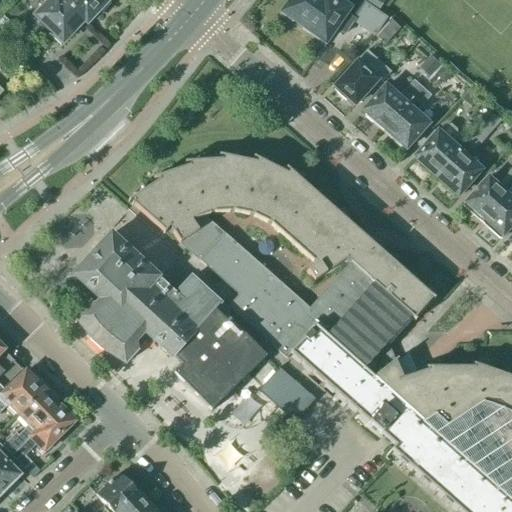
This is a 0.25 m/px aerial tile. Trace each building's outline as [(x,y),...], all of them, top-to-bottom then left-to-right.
[(60,47),(83,22),(84,22),(61,0),(40,0),(47,5),(35,18),(53,36),(51,38),(60,47)] [(61,0),(84,22),(83,22),(86,25),(99,12),(101,14),(110,5),(104,0),(61,0)] [(289,0),(279,15),(288,22),(290,20),(301,29),(301,31),(324,48),(326,45),(324,44),(335,30),(344,36),(358,16),(364,20),(359,27),(374,38),(386,19),(365,6),(355,0),(347,0),(342,6),(333,0),(289,0)] [(357,63),(333,88),(335,90),(333,92),(345,103),(348,100),(355,106),(377,81),(380,84),(388,74),(365,54),(357,63)] [(429,80),(440,68),(429,58),(418,69),(429,80)] [(383,132),(422,89),(413,82),(403,93),(398,99),(385,88),(362,113),(364,115),(365,119),(371,125),(375,125),(383,132)] [(422,89),(383,132),(392,140),(393,144),(399,150),(403,149),(405,152),(428,126),(415,114),(420,108),(430,97),(422,89)] [(464,147),(463,146),(456,139),(456,131),(450,126),(443,126),(437,134),(414,160),(416,162),(417,165),(424,171),(428,172),(436,179),(464,147)] [(464,147),(436,179),(444,187),(445,190),(451,196),(455,196),(457,198),(480,172),(467,161),(473,154),(472,153),(480,144),(472,136),(463,146),(464,147)] [(255,164),(218,157),(218,158),(223,159),(222,162),(184,164),(184,165),(190,165),(189,168),(153,180),(154,181),(159,179),(159,182),(128,203),(128,204),(133,201),(133,203),(130,207),(131,208),(132,207),(163,234),(162,235),(163,236),(168,230),(179,246),(185,242),(188,246),(185,249),(199,262),(198,263),(238,297),(227,309),(286,361),(290,356),(394,447),(390,452),(458,511),(511,511),(511,379),(473,366),(472,367),(473,368),(473,369),(426,369),(426,371),(427,371),(427,372),(402,380),(386,344),(409,318),(414,323),(415,321),(414,320),(431,300),(433,301),(434,301),(286,170),(285,171),(289,175),(286,176),(253,159),(252,160),(257,163),(255,164)] [(511,188),(511,170),(497,188),(487,180),(462,208),(473,218),(476,215),(483,221),(506,196),(505,196),(509,191),(510,192),(511,188)] [(506,196),(483,221),(490,228),(488,230),(500,240),(511,226),(511,188),(510,192),(509,191),(505,196),(506,196)] [(159,283),(156,281),(158,279),(111,236),(73,278),(105,307),(102,309),(85,308),(74,320),(89,340),(95,340),(102,346),(102,352),(124,366),(135,354),(134,348),(153,344),(171,360),(172,358),(181,367),(174,376),(213,411),(229,393),(248,372),(249,372),(265,354),(225,318),(223,321),(221,319),(224,310),(191,280),(178,293),(180,298),(179,299),(160,281),(159,283)] [(279,370),(259,393),(294,424),(314,401),(279,370)] [(18,418),(43,393),(41,390),(41,387),(37,383),(34,383),(25,374),(0,398),(0,412),(7,406),(18,418)] [(60,411),(52,403),(52,399),(48,395),(44,395),(43,393),(18,418),(28,428),(18,438),(15,435),(2,447),(12,458),(30,440),(60,411)] [(30,440),(12,458),(25,471),(32,465),(25,457),(36,446),(43,453),(47,453),(54,445),(53,444),(69,428),(73,428),(74,419),(69,419),(60,410),(60,411),(30,440)] [(298,455),(280,439),(248,476),(267,491),(298,455)] [(0,493),(1,494),(9,487),(12,487),(16,483),(16,480),(19,477),(0,458),(0,493)] [(104,491),(96,498),(104,507),(98,511),(119,511),(137,495),(137,494),(119,476),(115,480),(114,479),(103,490),(104,491)] [(155,511),(157,510),(139,492),(137,494),(137,495),(119,511),(155,511)]
